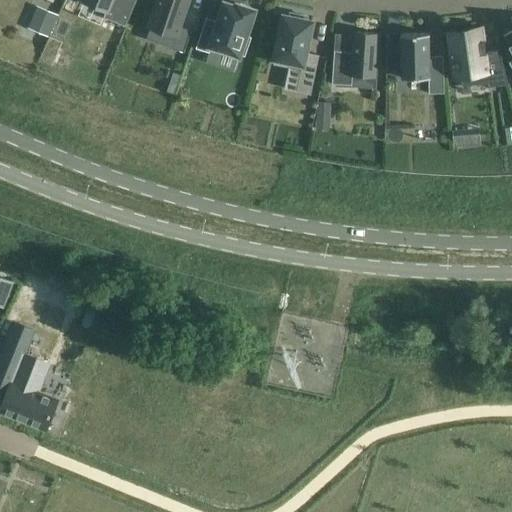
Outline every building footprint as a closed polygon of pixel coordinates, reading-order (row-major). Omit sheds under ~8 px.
[(83,0),(84,0),(108,10),(112,0),(83,0)] [(180,26),(188,0),(157,0),(148,27),(175,36),(171,48),(184,52),(191,30),(180,26)] [(204,23),(195,48),(209,53),(211,47),(239,57),(240,55),(244,56),(251,37),(246,36),(255,9),(237,3),(236,5),(224,1),(215,27),(204,23)] [(37,6),(28,28),(49,36),(58,15),(37,6)] [(289,17),(284,16),(273,64),(300,70),(296,92),(311,95),(319,55),(306,52),(312,22),(306,20),(307,17),(290,13),(289,17)] [(508,85),(500,50),(484,52),(484,46),(482,28),(460,31),(454,32),(455,36),(454,36),(456,48),(449,49),(449,53),(451,71),(452,71),(453,77),(460,76),(462,87),(487,83),(488,88),(508,85)] [(354,32),(352,52),(335,51),(332,84),(352,86),(353,77),(375,79),(379,34),(354,32)] [(429,34),(401,34),(402,78),(428,78),(429,94),(444,93),(443,61),(429,62),(429,34)] [(64,42),(50,36),(46,47),(39,63),(52,67),(59,53),(64,42)] [(167,92),(174,94),(177,84),(170,82),(167,92)] [(319,102),(318,128),(329,129),(330,103),(319,102)] [(15,322),(0,357),(0,398),(4,400),(0,410),(45,429),(57,399),(38,391),(49,363),(23,353),(33,329),(15,322)]
